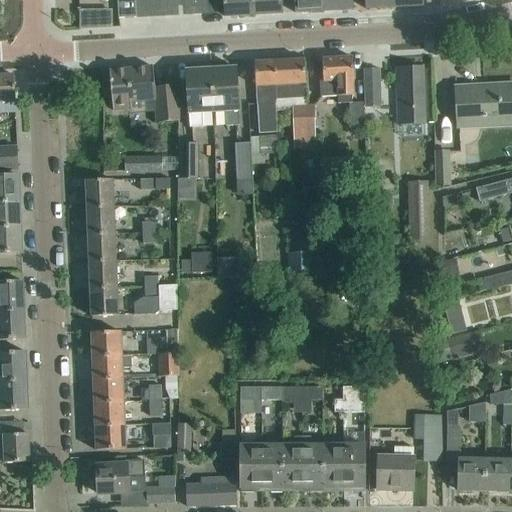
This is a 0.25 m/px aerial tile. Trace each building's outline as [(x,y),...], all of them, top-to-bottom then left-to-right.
[(117,0),(119,19),(136,18),(134,0),(117,0)] [(134,0),(136,18),(150,18),(148,0),(134,0)] [(148,0),(150,18),(163,17),(162,0),(148,0)] [(162,0),(163,17),(177,16),(176,0),(162,0)] [(176,0),(177,16),(191,15),(189,0),(176,0)] [(189,0),(191,15),(204,15),(203,0),(189,0)] [(203,0),(204,15),(219,14),(218,0),(203,0)] [(224,0),(225,14),(253,14),(252,0),(224,0)] [(252,0),(253,14),(283,13),(283,0),(252,0)] [(294,0),(295,13),(324,11),(322,0),(294,0)] [(322,0),(324,11),(354,10),(353,0),(322,0)] [(365,0),(366,9),(394,7),(393,0),(365,0)] [(95,10),(79,10),(80,29),(96,28),(95,10)] [(320,81),(320,96),(337,96),(338,102),(349,102),(352,102),(352,95),(354,95),(353,81),(354,80),(353,57),(323,59),(324,81),(320,81)] [(274,61),(276,99),(290,98),(306,98),(306,80),(305,60),(274,61)] [(259,132),(276,132),(275,99),(276,99),(274,61),(255,63),(256,82),(257,105),(258,105),(259,114),(259,132)] [(155,87),(153,67),(109,71),(113,110),(129,109),(128,102),(155,99),(157,123),(179,121),(179,101),(178,85),(155,87)] [(397,91),(399,111),(399,124),(426,123),(426,109),(424,87),(423,67),(401,68),(402,78),(397,79),(397,91)] [(236,68),(211,69),(214,112),(225,112),(226,126),(240,125),(236,68)] [(214,112),(211,69),(186,71),(190,128),(203,127),(203,113),(214,112)] [(364,70),(365,90),(366,107),(381,106),(380,69),(364,70)] [(14,75),(0,76),(0,112),(16,112),(14,75)] [(458,117),(477,116),(477,120),(511,118),(511,84),(456,87),(458,117)] [(352,102),(349,102),(351,127),(364,126),(363,102),(352,102)] [(292,107),(293,131),(294,148),(316,147),(314,106),(292,107)] [(235,143),(236,179),(237,179),(238,190),(243,194),(254,194),(253,178),(251,142),(235,143)] [(200,143),(180,144),(179,180),(200,179),(200,143)] [(17,145),(0,145),(0,171),(18,171),(17,145)] [(435,152),(436,186),(450,185),(449,151),(435,152)] [(321,180),(364,179),(364,157),(321,158),(321,180)] [(178,170),(177,160),(160,161),(161,171),(178,170)] [(0,202),(20,202),(19,176),(0,176),(0,202)] [(170,178),(141,179),(141,190),(170,189),(170,178)] [(511,179),(476,189),(479,202),(511,193),(511,179)] [(86,181),(88,208),(114,207),(113,200),(113,180),(86,181)] [(408,240),(429,240),(428,181),(407,181),(408,240)] [(0,228),(21,227),(20,202),(0,202),(0,228)] [(88,208),(89,235),(115,234),(114,207),(88,208)] [(447,221),(447,222),(448,224),(448,225),(449,226),(451,228),(452,228),(454,228),(455,228),(456,228),(458,227),(459,226),(460,224),(461,222),(460,220),(460,218),(459,218),(458,216),(457,216),(455,215),(453,215),(452,216),(450,216),(450,217),(448,218),(448,219),(447,221)] [(153,222),(153,218),(145,218),(145,222),(142,222),(143,233),(157,232),(156,222),(153,222)] [(21,227),(0,228),(0,253),(22,253),(21,227)] [(509,228),(500,230),(504,243),(511,241),(509,228)] [(143,233),(143,243),(157,243),(157,232),(143,233)] [(89,235),(90,262),(117,261),(115,234),(89,235)] [(376,252),(377,265),(390,264),(389,251),(376,252)] [(182,260),(182,273),(212,272),(211,252),(191,253),(192,260),(182,260)] [(217,258),(218,278),(240,277),(240,257),(217,258)] [(345,257),(345,270),(359,270),(359,257),(345,257)] [(90,262),(91,290),(118,289),(117,261),(90,262)] [(301,261),(286,261),(287,270),(301,270),(301,261)] [(511,271),(484,278),(487,291),(511,284),(511,271)] [(144,276),(145,287),(159,287),(159,286),(159,276),(144,276)] [(0,311),(24,310),(23,281),(0,282),(0,311)] [(159,310),(178,309),(177,285),(159,286),(159,287),(145,287),(145,297),(159,296),(159,310)] [(118,289),(91,290),(92,317),(119,316),(118,289)] [(0,340),(25,340),(24,310),(0,311),(0,340)] [(167,329),(167,353),(178,353),(178,329),(167,329)] [(92,333),(93,357),(122,356),(121,332),(92,333)] [(447,356),(451,355),(452,360),(475,354),(470,334),(443,340),(447,356)] [(147,338),(148,354),(160,353),(159,338),(147,338)] [(0,381),(27,380),(26,352),(0,352),(0,381)] [(178,353),(167,353),(158,354),(159,376),(179,375),(179,353),(178,353)] [(93,357),(94,381),(123,380),(122,368),(132,367),(131,356),(122,356),(93,357)] [(0,411),(28,410),(27,380),(0,381),(0,411)] [(94,381),(95,403),(124,402),(123,380),(94,381)] [(170,399),(161,399),(161,385),(149,385),(150,401),(170,400),(170,399)] [(252,415),(263,415),(263,400),(261,400),(261,387),(241,387),(241,400),(252,400),(252,415)] [(261,400),(263,400),(270,400),(282,400),(282,387),(261,387),(261,400)] [(302,387),(282,387),(282,400),(289,400),(289,403),(294,403),(293,414),(302,414),(302,387)] [(323,387),(302,387),(302,414),(310,414),(311,400),(323,400),(323,387)] [(343,399),(343,412),(364,412),(364,387),(343,387),(343,399)] [(504,405),(504,425),(511,425),(511,406),(511,403),(511,404),(511,390),(490,395),(491,405),(504,405)] [(335,399),(335,412),(343,412),(343,399),(335,399)] [(150,401),(150,425),(161,424),(161,423),(161,416),(170,415),(170,400),(150,401)] [(95,403),(96,427),(125,426),(124,402),(95,403)] [(447,427),(447,452),(460,453),(460,427),(458,427),(457,409),(447,411),(447,427)] [(415,414),(414,439),(442,440),(441,415),(415,414)] [(0,448),(5,449),(5,463),(30,462),(29,434),(5,435),(4,423),(0,423),(0,448)] [(177,461),(191,462),(192,424),(178,423),(177,461)] [(170,424),(152,425),(153,436),(171,435),(170,424)] [(96,427),(97,451),(126,449),(125,426),(96,427)] [(222,429),(221,461),(234,461),(235,430),(222,429)] [(310,436),(303,436),(303,445),(303,488),(311,488),(311,492),(323,492),(323,445),(311,445),(310,436)] [(241,446),(241,493),(254,492),(254,488),(262,488),(262,446),(261,446),(261,439),(255,439),(255,446),(241,446)] [(343,439),(343,445),(344,488),(352,488),(352,492),(365,492),(365,445),(348,445),(347,439),(343,439)] [(303,445),(282,446),(282,492),(295,492),(295,488),(303,488),(303,445)] [(343,445),(323,445),(323,492),(336,492),(336,488),(344,488),(343,445)] [(262,446),(262,488),(270,488),(270,492),(282,492),(282,446),(262,446)] [(379,457),(379,469),(378,489),(396,490),(396,486),(413,486),(414,466),(414,458),(413,458),(414,447),(395,447),(394,458),(379,457)] [(459,491),(484,492),(485,459),(459,459),(459,491)] [(484,492),(510,492),(511,460),(485,459),(484,492)] [(98,494),(129,493),(128,492),(145,491),(144,461),(127,462),(127,465),(97,466),(98,494)] [(187,486),(188,503),(188,507),(236,505),(235,479),(202,480),(202,485),(187,486)] [(147,488),(148,504),(176,503),(175,487),(147,488)]
